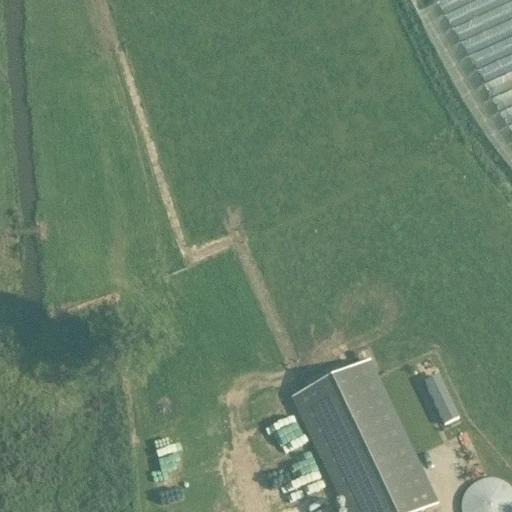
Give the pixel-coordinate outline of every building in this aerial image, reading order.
[(369,364),(291,400),(344,511),(427,511),(437,507),(369,364)] [(426,385),(425,388),(444,427),(458,421),(439,381),(436,380),(426,385)] [(256,420),(248,424),(257,443),(292,425),(279,398),(252,411),(256,420)] [(157,451),(183,441),(175,419),(148,429),(157,451)] [(491,482),(489,481),(487,482),(485,482),(482,482),(480,483),(478,484),(476,485),(474,486),(472,487),(470,488),(469,490),(467,492),(466,493),(465,495),(463,497),(463,499),(462,501),(461,504),(461,506),(461,508),(461,510),(460,511),(511,511),(511,493),(511,492),(509,490),(508,488),(506,487),(504,486),(502,485),(500,484),(498,483),(496,482),(494,482),(491,482)]
